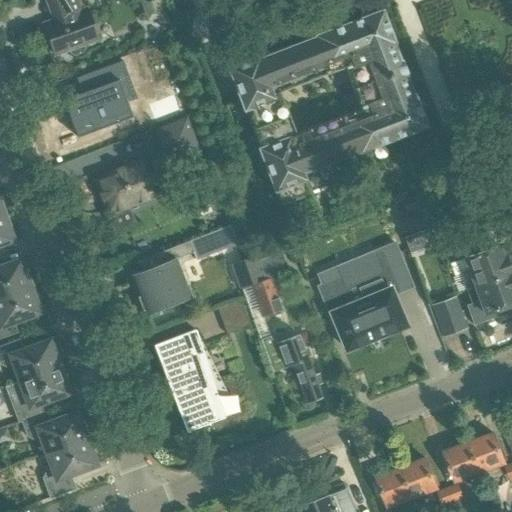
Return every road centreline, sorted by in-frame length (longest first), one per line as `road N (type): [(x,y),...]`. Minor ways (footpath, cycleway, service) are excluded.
road 1 (residential): [(145,503),(0,107)]
road 2 (tertiary): [(145,503),(511,365)]
